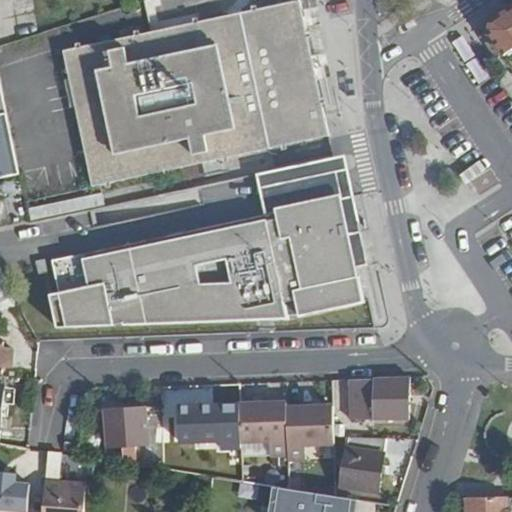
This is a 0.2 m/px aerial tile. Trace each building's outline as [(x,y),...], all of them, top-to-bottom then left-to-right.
[(511,4),(493,18),(491,28),(507,53),(511,49),(511,4)] [(328,143),(300,6),(64,55),(94,192),(328,143)] [(0,183),(24,178),(1,75),(0,75),(0,183)] [(336,178),(332,164),(313,168),(316,182),(336,178)] [(30,219),(102,203),(99,192),(27,208),(30,219)] [(58,295),(49,297),(60,331),(117,328),(116,327),(125,325),(126,328),(289,321),(284,304),(295,301),(300,316),(363,302),(358,280),(356,280),(346,237),(349,237),(341,201),(323,206),(324,211),(228,231),(160,246),(158,240),(52,263),(58,295)] [(0,299),(14,297),(2,279),(0,279),(0,299)] [(409,422),(408,380),(346,382),(347,423),(409,422)] [(235,445),(234,395),(170,396),(171,446),(235,445)] [(331,443),(329,406),(283,409),(282,402),(238,404),(240,441),(266,439),(268,454),(284,453),(284,459),(303,458),(304,445),(331,443)] [(163,446),(161,408),(103,410),(105,447),(120,447),(121,458),(133,458),(132,447),(163,446)] [(377,493),(385,443),(347,440),(339,487),(377,493)] [(0,463),(21,467),(23,448),(0,444),(0,463)] [(165,470),(164,449),(150,450),(151,468),(165,470)] [(16,474),(0,472),(0,510),(19,511),(26,511),(30,483),(15,482),(16,474)] [(232,508),(232,502),(230,501),(231,492),(244,494),(245,483),(216,478),(212,511),(222,511),(223,508),(232,508)] [(353,511),(356,500),(271,485),(266,511),(353,511)] [(86,511),(87,489),(46,486),(43,511),(86,511)] [(511,511),(511,496),(468,497),(468,511),(511,511)]
